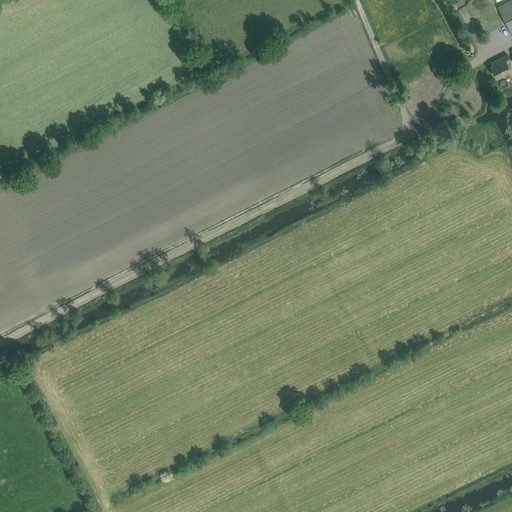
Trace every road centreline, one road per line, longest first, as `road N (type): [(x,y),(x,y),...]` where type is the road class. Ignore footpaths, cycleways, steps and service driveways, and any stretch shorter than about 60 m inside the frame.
road 1 (track): [(0,346),(402,142),(406,133)]
road 2 (track): [(406,133),(356,0)]
road 3 (track): [(406,133),(426,120),(455,73),(497,46)]
